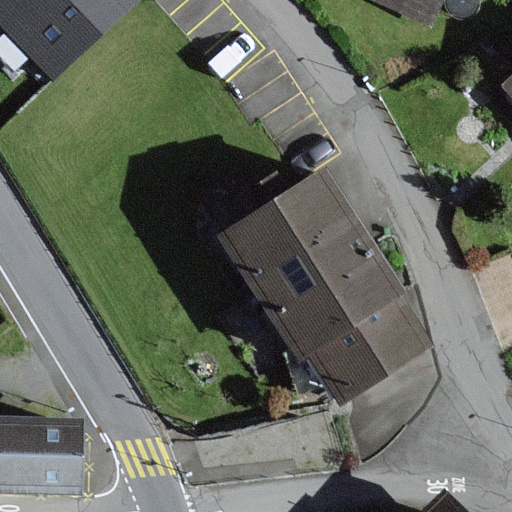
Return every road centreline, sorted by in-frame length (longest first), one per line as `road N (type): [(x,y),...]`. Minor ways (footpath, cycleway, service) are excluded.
road 1 (residential): [(275,0),(354,103),(422,223),(511,456)]
road 2 (tertiary): [(0,207),(130,428),(167,511)]
road 3 (residential): [(511,471),(186,511)]
